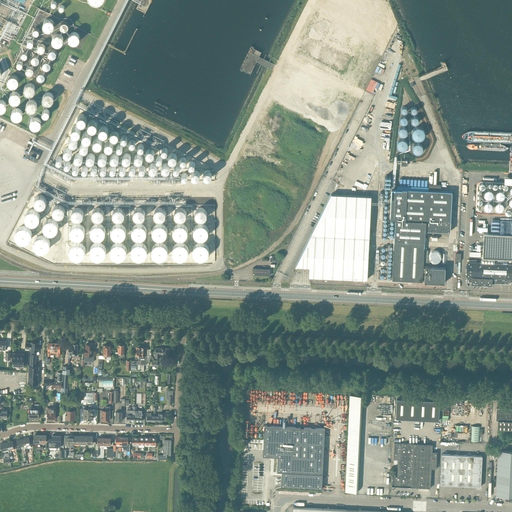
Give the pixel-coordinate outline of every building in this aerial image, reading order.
[(329,0),(317,0),(315,6),(367,33),(372,22),(329,0)] [(44,22),(44,23),(44,24),(44,25),(44,26),(44,27),(45,28),(45,29),(46,29),(47,30),(48,30),(49,30),(50,30),(51,30),(52,29),(53,29),(53,28),(54,28),(54,27),(54,26),(54,25),(54,24),(54,23),(54,22),(53,22),(53,21),(52,20),(51,20),(50,20),(50,19),(49,19),(48,19),(47,20),(46,20),(45,21),(44,22)] [(64,22),(63,22),(62,23),(61,24),(61,25),(61,26),(61,27),(62,28),(63,29),(64,30),(65,30),(66,30),(66,29),(67,29),(68,29),(68,28),(69,27),(69,26),(69,25),(69,24),(69,23),(68,23),(67,22),(66,22),(65,21),(64,21),(64,22)] [(71,34),(70,35),(70,36),(69,37),(69,38),(69,39),(70,39),(70,40),(70,41),(71,41),(71,42),(72,42),(72,43),(73,43),(74,43),(75,43),(76,43),(77,43),(78,43),(78,42),(79,42),(79,41),(80,41),(80,40),(80,39),(80,38),(80,37),(80,36),(80,35),(79,34),(78,33),(77,33),(77,32),(76,32),(75,32),(74,32),(73,32),(73,33),(72,33),(71,33),(71,34)] [(54,35),(54,36),(53,37),(53,38),(53,39),(53,40),(53,41),(53,42),(54,43),(54,44),(55,44),(56,45),(57,45),(58,45),(59,45),(60,45),(61,45),(61,44),(62,44),(62,43),(63,43),(63,42),(64,41),(64,40),(64,39),(64,38),(63,37),(63,36),(62,36),(62,35),(61,35),(60,34),(59,34),(58,34),(57,34),(56,34),(55,35),(54,35)] [(366,55),(371,46),(373,42),(370,41),(367,40),(362,50),(365,51),(364,53),(366,55)] [(418,75),(414,65),(401,72),(405,81),(418,75)] [(18,77),(17,76),(16,75),(15,75),(14,75),(13,75),(12,75),(11,75),(10,76),(10,77),(9,77),(9,78),(8,79),(8,80),(8,81),(8,82),(9,83),(9,84),(10,85),(11,85),(11,86),(12,86),(13,86),(14,86),(15,86),(16,85),(17,85),(18,84),(19,83),(19,82),(19,81),(19,80),(19,79),(18,78),(18,77)] [(21,98),(21,97),(21,96),(21,95),(20,94),(19,93),(18,92),(17,92),(16,92),(15,92),(14,92),(13,92),(12,93),(11,94),(11,95),(10,96),(10,97),(10,98),(10,99),(11,100),(11,101),(12,102),(13,102),(13,103),(14,103),(15,103),(16,103),(17,103),(18,102),(19,102),(20,101),(21,100),(21,99),(21,98)] [(54,98),(54,97),(54,96),(53,95),(53,94),(52,94),(51,93),(50,92),(49,92),(48,92),(47,92),(46,93),(45,93),(44,94),(44,95),(43,95),(43,96),(43,97),(43,98),(43,99),(43,100),(43,101),(44,101),(44,102),(45,103),(46,103),(47,103),(48,104),(49,104),(50,103),(51,103),(52,103),(52,102),(53,101),(53,100),(54,99),(54,98)] [(23,114),(23,113),(23,112),(22,111),(22,110),(21,110),(20,109),(19,109),(18,108),(17,108),(16,108),(15,109),(14,109),(13,110),(12,111),(12,112),(12,113),(12,114),(12,115),(12,116),(13,117),(13,118),(14,119),(15,119),(16,119),(17,119),(18,119),(19,119),(20,119),(20,118),(21,118),(22,117),(22,116),(23,115),(23,114)] [(86,119),(86,118),(86,117),(86,116),(85,115),(84,115),(84,114),(83,114),(82,114),(81,114),(80,114),(79,114),(78,115),(77,116),(77,117),(77,118),(77,119),(77,120),(78,121),(79,122),(80,122),(81,123),(82,123),(83,122),(84,122),(84,121),(85,121),(86,120),(86,119)] [(408,120),(408,119),(408,118),(407,117),(406,116),(405,116),(404,116),(403,116),(402,116),(401,117),(401,118),(400,118),(400,119),(400,120),(400,121),(401,122),(401,123),(402,123),(403,123),(403,124),(404,124),(405,124),(406,123),(407,122),(408,121),(408,120)] [(41,123),(41,122),(41,121),(41,120),(40,120),(40,119),(39,118),(38,118),(37,118),(36,118),(35,118),(34,118),(33,118),(33,119),(32,119),(31,120),(31,121),(30,122),(30,123),(30,124),(31,125),(31,126),(32,127),(33,128),(34,128),(35,129),(36,129),(37,129),(37,128),(38,128),(39,128),(40,127),(40,126),(41,125),(41,124),(41,123)] [(97,125),(97,124),(97,123),(96,122),(96,121),(95,120),(94,120),(93,119),(92,119),(91,120),(90,120),(89,120),(89,121),(88,122),(88,123),(88,124),(88,125),(88,126),(89,127),(90,128),(91,128),(92,128),(93,128),(94,128),(95,128),(95,127),(96,127),(96,126),(97,125)] [(80,130),(80,129),(80,128),(80,127),(79,127),(78,126),(78,125),(77,125),(76,125),(75,125),(74,125),(73,125),(72,126),(72,127),(71,127),(71,128),(71,129),(71,130),(71,131),(72,132),(72,133),(73,133),(74,134),(75,134),(76,134),(77,134),(78,133),(79,132),(80,131),(80,130)] [(107,130),(108,129),(108,128),(107,127),(106,126),(105,125),(104,125),(103,125),(102,125),(101,125),(100,126),(99,127),(99,128),(98,129),(99,130),(99,131),(99,132),(100,133),(101,133),(102,134),(103,134),(104,134),(105,133),(106,133),(107,132),(107,131),(107,130)] [(408,132),(408,131),(408,130),(408,129),(407,128),(406,128),(406,127),(405,127),(404,127),(403,127),(402,127),(401,127),(401,128),(400,128),(400,129),(399,130),(399,131),(399,132),(399,133),(399,134),(400,135),(401,135),(401,136),(402,136),(403,136),(404,136),(405,136),(406,136),(406,135),(407,135),(407,134),(408,133),(408,132)] [(425,135),(425,134),(425,133),(425,132),(424,131),(424,130),(423,129),(422,128),(421,127),(420,127),(419,127),(418,127),(417,127),(416,128),(415,128),(414,129),(413,130),(412,131),(412,132),(412,134),(412,135),(412,136),(413,137),(414,138),(415,139),(416,140),(417,140),(418,140),(419,140),(420,140),(421,140),(422,139),(423,138),(424,138),(424,137),(425,136),(425,135)] [(91,136),(91,135),(91,134),(91,133),(90,132),(89,131),(88,131),(87,131),(86,131),(85,131),(84,131),(83,132),(82,133),(82,134),(82,135),(82,136),(82,137),(83,138),(83,139),(84,139),(85,139),(86,140),(87,140),(88,139),(89,139),(90,138),(91,137),(91,136)] [(119,137),(120,136),(120,135),(119,134),(119,133),(118,133),(117,132),(116,132),(115,131),(114,132),(113,132),(112,133),(111,133),(111,134),(111,135),(110,136),(111,137),(111,138),(111,139),(112,139),(113,140),(114,140),(115,140),(116,140),(117,140),(118,139),(119,139),(119,138),(119,137)] [(102,142),(102,141),(102,140),(101,139),(101,138),(100,137),(99,137),(99,136),(98,136),(97,136),(96,136),(95,137),(94,137),(94,138),(93,139),(93,140),(93,141),(93,142),(93,143),(94,143),(94,144),(95,145),(96,145),(97,145),(98,145),(99,145),(100,144),(101,143),(102,142)] [(408,145),(408,144),(408,143),(408,142),(407,142),(407,141),(406,140),(405,139),(404,139),(403,139),(402,139),(401,139),(400,139),(399,140),(398,141),(398,142),(397,143),(397,144),(397,145),(397,146),(398,147),(398,148),(399,148),(400,149),(401,150),(402,150),(403,150),(404,150),(405,149),(406,149),(407,148),(407,147),(408,147),(408,146),(408,145)] [(114,148),(114,147),(114,146),(114,145),(113,144),(113,143),(112,143),(111,142),(110,142),(109,142),(108,142),(107,143),(106,143),(106,144),(105,145),(105,146),(105,147),(105,148),(106,149),(106,150),(107,151),(108,151),(109,151),(110,151),(111,151),(112,151),(113,150),(113,149),(114,148)] [(423,148),(423,147),(423,146),(422,145),(422,144),(421,144),(420,143),(419,143),(418,143),(417,143),(416,143),(415,143),(415,144),(414,144),(413,145),(413,146),(412,147),(412,148),(412,149),(413,150),(413,151),(413,152),(414,153),(415,153),(416,154),(417,154),(418,154),(419,154),(420,153),(421,153),(422,152),(423,151),(423,150),(423,149),(423,148)] [(322,189),(331,194),(371,196),(373,154),(343,145),(322,189)] [(40,154),(29,149),(25,157),(37,162),(40,154)] [(384,187),(382,210),(391,211),(390,218),(389,218),(390,218),(395,219),(395,232),(394,240),(395,240),(392,280),(423,281),(423,269),(423,265),(426,220),(427,220),(426,231),(427,231),(427,230),(450,231),(452,191),(445,191),(440,190),(441,185),(429,184),(428,190),(384,187)] [(484,194),(484,195),(484,196),(484,197),(485,197),(485,198),(486,198),(487,199),(488,199),(489,199),(490,198),(491,197),(492,197),(492,196),(492,195),(492,194),(492,193),(492,192),(491,192),(491,191),(490,191),(490,190),(489,190),(488,190),(487,190),(486,190),(486,191),(485,191),(485,192),(484,192),(484,193),(484,194)] [(495,194),(495,195),(495,196),(496,196),(496,197),(496,198),(497,198),(498,199),(499,199),(500,199),(501,199),(502,198),(503,198),(503,197),(504,197),(504,196),(504,195),(504,194),(504,193),(504,192),(503,191),(502,190),(501,190),(500,190),(499,190),(498,190),(497,190),(497,191),(496,191),(496,192),(495,192),(495,193),(495,194)] [(309,276),(367,279),(371,196),(331,194),(296,265),(309,266),(309,276)] [(39,196),(37,196),(35,197),(34,199),(33,201),(33,203),(34,206),(36,208),(38,209),(40,209),(42,208),(45,207),(46,205),(46,202),(46,200),(45,199),(44,197),(42,196),(39,196)] [(483,206),(483,207),(483,208),(483,209),(484,209),(484,210),(485,210),(486,211),(487,211),(488,211),(489,211),(490,210),(491,210),(491,209),(492,209),(492,208),(492,207),(492,206),(492,205),(492,204),(491,204),(491,203),(490,203),(490,202),(489,202),(488,202),(487,202),(486,202),(485,203),(484,203),(484,204),(483,204),(483,205),(483,206)] [(495,206),(494,207),(495,207),(495,208),(495,209),(496,210),(497,210),(497,211),(498,211),(499,211),(500,211),(501,211),(501,210),(502,210),(502,209),(503,209),(503,208),(503,207),(503,206),(503,205),(503,204),(502,204),(502,203),(501,203),(500,202),(499,202),(498,202),(497,203),(496,203),(496,204),(495,204),(495,205),(495,206)] [(58,204),(56,205),(54,206),(52,208),(52,210),(52,212),(53,215),(54,217),(58,218),(59,218),(61,217),(64,216),(65,214),(65,211),(65,209),(64,207),(63,206),(60,205),(58,204)] [(76,207),(74,208),(72,209),(71,211),(70,213),(70,215),(71,217),(73,219),(76,220),(79,220),(81,218),(83,216),(83,214),(83,211),(82,210),(80,209),(79,208),(76,207)] [(118,207),(116,208),(114,209),(113,211),(112,213),(112,215),(113,217),(115,219),(118,220),(119,220),(120,219),(123,218),(124,216),(125,214),(124,212),(124,211),(122,209),(120,208),(118,207)] [(92,216),(93,218),(96,219),(98,220),(101,219),(103,217),(104,215),(104,212),(103,210),(101,209),(99,208),(97,208),(95,208),(93,209),(92,211),(92,214),(92,216)] [(140,220),(141,219),(142,219),(143,218),(144,217),(145,216),(145,214),(145,213),(145,212),(144,211),(143,210),(142,209),(141,208),(140,208),(139,208),(138,208),(137,208),(136,208),(135,209),(134,210),(134,211),(133,212),(133,213),(133,214),(133,215),(133,216),(134,217),(135,218),(135,219),(136,219),(137,219),(139,220),(140,220)] [(160,220),(162,219),(163,219),(164,218),(165,217),(165,216),(165,214),(166,213),(165,212),(165,211),(164,210),(163,209),(162,208),(161,208),(160,208),(159,208),(158,208),(157,208),(156,209),(155,210),(154,211),(154,212),(154,213),(154,214),(154,215),(154,216),(154,217),(155,218),(156,219),(157,219),(158,219),(159,220),(160,220)] [(181,220),(183,219),(184,219),(185,218),(186,217),(186,216),(186,214),(187,213),(186,212),(186,211),(185,210),(184,209),(183,208),(182,208),(181,208),(180,208),(179,208),(178,208),(177,209),(176,210),(175,211),(175,212),(175,213),(175,214),(175,215),(175,216),(175,217),(176,218),(177,219),(178,219),(179,219),(180,220),(181,220)] [(202,220),(203,219),(204,219),(205,218),(206,217),(206,216),(207,214),(207,213),(206,212),(206,211),(205,210),(204,209),(203,208),(202,208),(201,208),(200,208),(199,208),(198,208),(197,209),(196,210),(196,211),(195,212),(195,213),(195,214),(195,215),(195,216),(196,217),(196,218),(197,219),(198,219),(199,219),(201,220),(202,220)] [(32,210),(29,210),(27,212),(25,214),(25,216),(25,219),(26,222),(28,224),(30,225),(33,225),(35,224),(38,223),(39,221),(40,218),(40,216),(39,213),(37,211),(34,210),(32,210)] [(50,218),(47,219),(44,221),(43,223),(42,225),(42,228),(43,231),(45,233),(48,234),(51,235),(54,233),(56,232),(57,229),(58,226),(57,224),(57,222),(55,220),(52,219),(50,218)] [(97,223),(94,224),(92,225),(91,228),(90,230),(90,233),(91,235),(93,238),(95,239),(98,239),(101,238),(103,236),(105,234),(105,231),(105,228),(104,227),(102,225),(100,224),(97,223)] [(134,225),(133,226),(132,228),(132,229),(131,231),(131,232),(132,233),(132,235),(133,236),(134,237),(135,238),(137,238),(138,239),(140,239),(141,239),(142,238),(144,237),(145,236),(146,235),(146,234),(147,232),(147,231),(147,229),(146,228),(145,227),(145,226),(143,225),(142,224),(141,224),(139,223),(138,223),(136,224),(135,225),(134,225)] [(154,226),(153,227),(152,228),(152,230),(152,231),(152,233),(153,235),(153,236),(155,237),(156,238),(157,239),(159,239),(161,239),(162,239),(164,238),(165,237),(166,236),(167,235),(167,233),(167,232),(167,230),(167,229),(166,227),(165,226),(165,225),(164,224),(162,224),(161,223),(159,223),(158,224),(157,224),(155,225),(154,226)] [(196,226),(195,227),(194,228),(193,230),(193,231),(193,233),(194,235),(195,236),(196,237),(197,238),(199,239),(200,239),(202,239),(203,239),(205,238),(206,237),(207,236),(208,235),(208,233),(209,232),(209,230),(208,229),(208,227),(207,226),(206,225),(205,224),(203,224),(202,223),(201,223),(199,224),(198,224),(197,225),(196,226)] [(77,224),(74,224),(72,226),(70,228),(70,230),(70,232),(71,235),(73,237),(75,238),(78,238),(80,238),(82,236),(84,234),(84,231),(84,228),(83,227),(81,225),(79,224),(77,224)] [(115,238),(117,239),(121,239),(124,237),(126,235),(126,231),(126,228),(124,226),(121,224),(118,224),(115,224),(113,226),(111,229),(111,231),(111,234),(113,236),(115,238)] [(175,226),(174,227),(173,228),(173,230),(173,231),(173,233),(174,235),(174,236),(175,237),(177,238),(178,239),(180,239),(181,239),(183,239),(184,238),(185,237),(187,236),(187,235),(188,233),(188,232),(188,230),(188,229),(187,227),(186,226),(186,225),(184,225),(183,224),(182,224),(180,224),(179,224),(177,224),(176,225),(175,226)] [(22,228),(19,229),(17,230),(15,233),(15,235),(15,238),(16,240),(18,242),(20,244),(23,244),(26,243),(28,242),(29,240),(30,237),(30,234),(29,232),(27,230),(25,229),(22,228)] [(511,234),(483,234),(482,258),(511,259),(511,234)] [(40,235),(37,236),(34,238),(33,240),(32,243),(32,246),(33,249),(35,251),(38,253),(41,253),(44,252),(47,251),(48,248),(49,245),(49,242),(48,239),(46,237),(43,236),(40,235)] [(77,242),(74,243),(72,245),(70,247),(69,249),(69,252),(70,254),(72,256),(75,258),(78,258),(80,257),(83,255),(84,253),(85,250),(84,247),(83,246),(82,244),(79,243),(77,242)] [(97,242),(94,243),(92,245),(90,247),(89,250),(89,253),(90,255),(93,258),(95,259),(98,259),(102,258),(104,257),(106,254),(106,251),(106,248),(105,246),(103,244),(100,243),(97,242)] [(110,253),(111,255),(112,256),(113,257),(114,258),(116,259),(118,259),(119,259),(121,259),(122,258),(124,257),(125,256),(126,255),(126,253),(127,252),(127,250),(126,248),(126,247),(125,246),(124,244),(122,243),(121,243),(119,242),(117,242),(116,243),(114,243),(113,244),(112,246),(111,247),(110,248),(110,250),(110,252),(110,253)] [(131,253),(131,255),(132,256),(134,257),(135,258),(137,259),(138,259),(140,259),(141,259),(143,258),(144,257),(145,256),(146,255),(147,253),(147,252),(147,250),(147,248),(146,247),(145,245),(144,244),(143,243),(141,243),(140,242),(138,242),(136,243),(135,243),(134,244),(132,246),(131,247),(131,248),(130,250),(131,252),(131,253)] [(152,253),(152,255),(153,256),(154,257),(156,258),(157,259),(159,259),(161,259),(162,259),(164,258),(165,257),(166,256),(167,255),(168,253),(168,251),(168,250),(168,248),(167,247),(166,245),(165,244),(164,243),(162,243),(160,242),(159,242),(157,243),(156,243),(154,244),(153,245),(152,247),(152,248),(151,250),(151,252),(152,253)] [(172,253),(173,255),(174,256),(175,257),(176,258),(178,259),(180,259),(181,259),(182,259),(184,258),(186,257),(187,256),(188,255),(188,253),(189,252),(189,250),(188,248),(188,247),(187,246),(186,244),(184,243),(183,243),(181,242),(179,243),(178,243),(176,243),(175,244),(174,246),(173,247),(172,249),(172,250),(172,252),(172,253)] [(193,253),(194,255),(194,256),(196,257),(197,258),(199,259),(200,259),(202,259),(203,259),(205,258),(206,257),(207,256),(208,255),(209,253),(209,251),(209,250),(209,248),(208,247),(208,245),(206,244),(205,243),(203,243),(202,242),(200,242),(198,243),(197,243),(196,244),(194,245),(194,247),(193,248),(193,250),(193,252),(193,253)] [(441,256),(440,254),(439,252),(438,251),(436,250),(434,250),(432,250),(430,252),(429,253),(428,255),(428,256),(428,258),(429,260),(431,262),(433,262),(435,263),(437,262),(439,261),(440,259),(441,257),(441,256)] [(468,269),(467,276),(494,278),(499,278),(511,278),(511,260),(508,260),(508,263),(494,263),(494,259),(481,258),(481,262),(468,261),(468,269)] [(430,266),(425,266),(425,282),(426,282),(426,281),(445,282),(445,267),(430,267),(430,266)] [(25,348),(25,350),(29,350),(31,350),(30,366),(35,366),(36,354),(34,353),(34,351),(39,351),(40,346),(39,346),(39,342),(31,341),(31,342),(26,342),(25,348)] [(68,349),(68,355),(70,355),(71,354),(73,354),(73,356),(77,356),(77,354),(78,354),(78,349),(77,349),(77,344),(77,343),(75,343),(75,344),(70,343),(70,346),(69,346),(69,349),(68,349)] [(85,358),(85,359),(85,361),(88,361),(93,362),(94,355),(96,355),(96,351),(93,351),(94,344),(88,344),(86,344),(86,351),(85,351),(85,358)] [(112,345),(104,345),(103,356),(104,356),(104,358),(107,358),(107,356),(111,356),(112,345)] [(141,347),(136,346),(136,354),(138,355),(138,361),(131,360),(131,367),(137,367),(137,369),(140,369),(140,368),(141,347)] [(156,347),(155,357),(159,357),(159,353),(170,354),(170,348),(156,347)] [(28,361),(24,361),(25,353),(13,352),(12,365),(28,366),(28,361)] [(29,366),(28,384),(38,384),(39,366),(35,366),(30,366),(29,366)] [(53,385),(53,379),(53,374),(46,374),(46,377),(47,377),(47,378),(44,378),(44,384),(53,385)] [(362,395),(350,395),(345,491),(358,492),(362,395)] [(439,421),(440,401),(397,398),(396,418),(439,421)] [(34,417),(39,417),(39,407),(39,404),(35,404),(35,407),(29,407),(29,417),(30,417),(30,418),(34,419),(34,417)] [(85,420),(88,420),(88,418),(93,418),(94,408),(93,408),(93,405),(89,405),(89,408),(84,408),(84,418),(85,418),(85,420)] [(102,410),(101,420),(110,420),(110,406),(106,406),(106,410),(102,410)] [(47,410),(47,419),(55,419),(55,407),(52,407),(48,407),(47,410)] [(511,407),(496,407),(496,420),(498,420),(497,428),(511,428),(511,407)] [(66,419),(75,419),(75,410),(75,408),(71,408),(71,410),(67,410),(67,414),(66,414),(66,419)] [(127,410),(127,420),(135,421),(135,415),(135,410),(127,410)] [(135,415),(135,421),(143,421),(143,410),(135,410),(135,415)] [(155,421),(155,415),(151,415),(151,413),(147,413),(147,421),(155,421)] [(155,415),(155,421),(163,421),(163,419),(168,419),(168,414),(163,413),(158,413),(158,416),(155,415)] [(263,447),(263,455),(270,456),(278,456),(277,471),(282,471),(296,472),(322,473),(324,450),(325,428),(264,425),(263,447)] [(49,447),(60,448),(60,441),(62,441),(62,434),(55,434),(55,435),(52,435),(52,439),(49,439),(49,447)] [(74,443),(74,435),(65,435),(64,444),(67,447),(74,447),(74,443)] [(167,459),(167,456),(168,456),(168,455),(171,455),(171,440),(164,439),(164,455),(159,455),(158,459),(167,459)] [(394,442),(393,452),(398,452),(397,476),(392,476),(392,486),(410,486),(413,443),(394,442)] [(414,443),(413,443),(410,486),(411,487),(431,488),(432,469),(436,469),(437,452),(432,452),(433,444),(414,443)] [(496,489),(511,489),(511,450),(498,450),(496,489)] [(440,484),(449,485),(450,454),(442,454),(440,484)] [(449,485),(457,485),(458,455),(450,454),(449,485)] [(466,455),(458,455),(457,485),(465,486),(466,455)] [(474,456),(466,455),(465,486),(473,486),(474,456)] [(474,456),(473,486),(481,486),(482,456),(474,456)] [(282,476),(281,487),(287,487),(322,488),(322,473),(296,472),(282,471),(282,476)]
